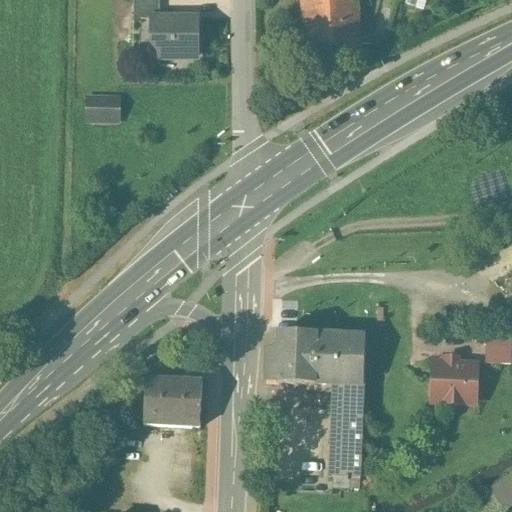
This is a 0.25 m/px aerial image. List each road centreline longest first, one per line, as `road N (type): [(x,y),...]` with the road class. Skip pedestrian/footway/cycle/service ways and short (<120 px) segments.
road 1 (primary): [(244,205),(511,45)]
road 2 (primary): [(72,353),(244,205)]
road 3 (residential): [(241,0),(244,205)]
road 4 (primary): [(72,353),(164,309),(182,310),(214,326),(240,365)]
road 5 (tertiary): [(240,365),(244,205)]
road 6 (tertiary): [(234,511),(240,365)]
